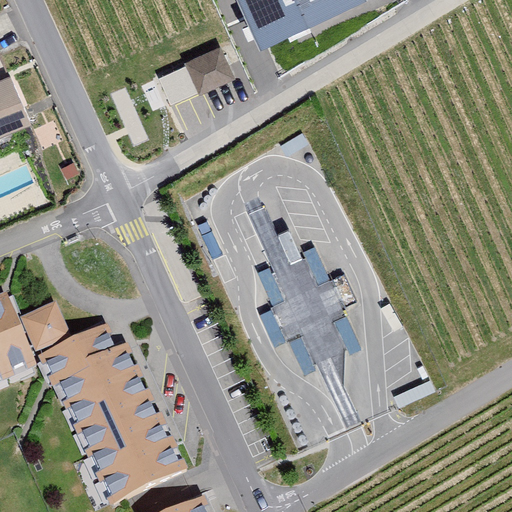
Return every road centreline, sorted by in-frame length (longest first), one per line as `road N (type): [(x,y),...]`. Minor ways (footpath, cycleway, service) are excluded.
road 1 (unclassified): [(119,197),(451,0)]
road 2 (unclassified): [(262,511),(119,197)]
road 3 (unclassified): [(511,375),(278,511)]
road 4 (unclassified): [(119,197),(30,0)]
road 5 (residential): [(0,248),(119,197)]
